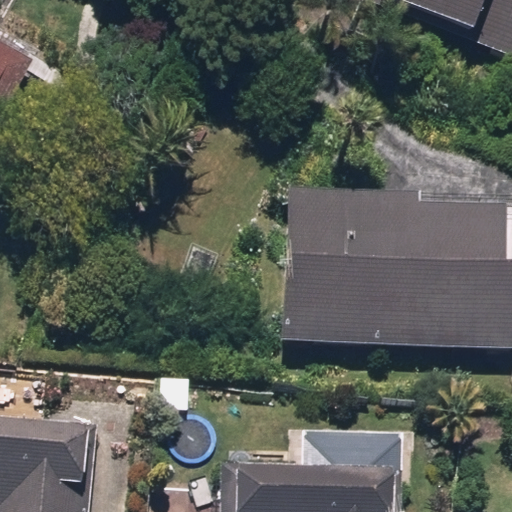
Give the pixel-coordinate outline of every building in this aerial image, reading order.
[(511,0),(327,0),(344,6),(338,24),(444,61),(449,47),(511,69),(511,0)] [(0,108),(19,73),(0,62),(0,108)] [(504,223),(252,219),(250,367),(502,371),(504,223)] [(71,511),(77,435),(0,430),(0,511),(71,511)] [(417,511),(421,451),(236,443),(232,511),(417,511)]
